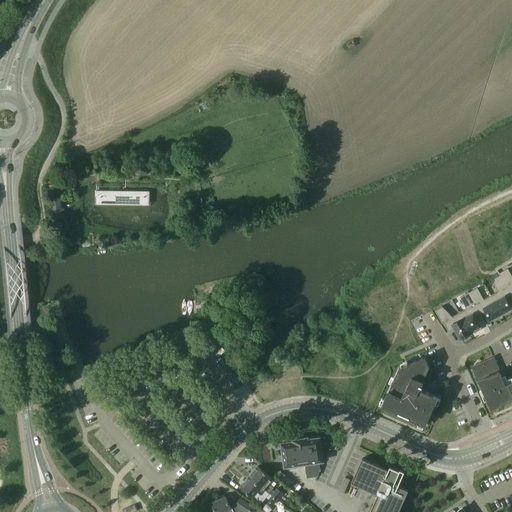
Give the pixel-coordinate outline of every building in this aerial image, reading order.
[(96,191),(96,205),(149,206),(149,192),(96,191)] [(61,217),(59,198),(49,199),(51,218),(61,217)] [(495,212),(483,218),(494,241),(505,236),(506,237),(511,234),(511,233),(505,220),(500,222),(495,212)] [(474,223),(462,229),(473,253),(484,247),(485,249),(492,246),(485,231),(479,234),(474,223)] [(455,239),(443,245),(455,268),(466,263),(467,265),(473,262),(466,247),(460,250),(455,239)] [(438,259),(427,264),(437,283),(443,280),(445,284),(455,280),(448,267),(443,269),(438,259)] [(422,279),(416,282),(423,295),(433,290),(431,286),(437,283),(427,264),(417,269),(422,279)] [(511,276),(508,269),(499,274),(500,276),(500,275),(511,295),(511,294),(511,276)] [(498,292),(491,296),(502,316),(511,311),(510,310),(511,309),(507,300),(511,297),(511,296),(511,295),(500,275),(500,276),(492,280),(498,292)] [(346,315),(318,378),(323,380),(323,381),(355,395),(368,364),(365,363),(368,357),(367,357),(375,338),(397,328),(396,325),(401,322),(399,317),(396,310),(396,309),(395,309),(391,299),(392,299),(391,297),(390,297),(386,288),(363,299),(358,303),(346,313),(346,315)] [(477,288),(469,293),(481,315),(486,312),(491,320),(492,319),(493,321),(502,316),(491,296),(484,300),(477,288)] [(466,309),(459,313),(470,332),(472,331),(472,332),(481,328),(475,318),(481,315),(469,293),(460,298),(466,309)] [(442,307),(435,311),(442,324),(443,323),(449,332),(454,329),(460,339),(471,333),(470,332),(459,313),(452,317),(442,306),(441,307),(442,307)] [(402,367),(398,369),(385,400),(386,400),(383,406),(387,407),(386,408),(399,414),(400,413),(408,417),(408,418),(419,423),(419,422),(425,424),(426,421),(427,421),(435,404),(434,403),(437,398),(433,396),(433,395),(423,391),(424,388),(425,388),(426,387),(424,387),(426,383),(427,384),(432,373),(425,357),(407,365),(408,366),(402,368),(402,367)] [(511,382),(506,385),(493,358),(472,367),(482,390),(483,389),(488,400),(487,400),(491,409),(501,405),(511,400),(511,382)] [(306,469),(307,478),(317,476),(320,469),(319,462),(323,461),(319,438),(309,440),(308,437),(305,437),(304,437),(296,439),(296,438),(295,438),(295,439),(292,439),(292,442),(281,444),(285,467),(306,464),(307,468),(306,469)] [(370,511),(398,511),(408,490),(398,486),(404,471),(400,469),(400,470),(399,471),(386,465),(384,468),(362,459),(351,483),(378,494),(370,511)] [(258,466),(257,467),(249,477),(271,495),(274,491),(272,490),(274,488),(269,483),(272,479),(273,478),(258,466)] [(268,499),(271,495),(249,477),(240,487),(254,499),(253,500),(259,505),(266,497),(268,499)] [(344,477),(340,490),(346,492),(350,479),(344,477)] [(277,488),(271,495),(277,500),(283,493),(277,488)] [(274,504),(277,500),(271,495),(268,499),(274,504)] [(234,505),(231,507),(226,497),(211,503),(215,511),(223,511),(226,511),(227,511),(240,511),(242,511),(234,505)] [(234,505),(242,511),(243,511),(250,511),(254,507),(239,497),(234,505)]
